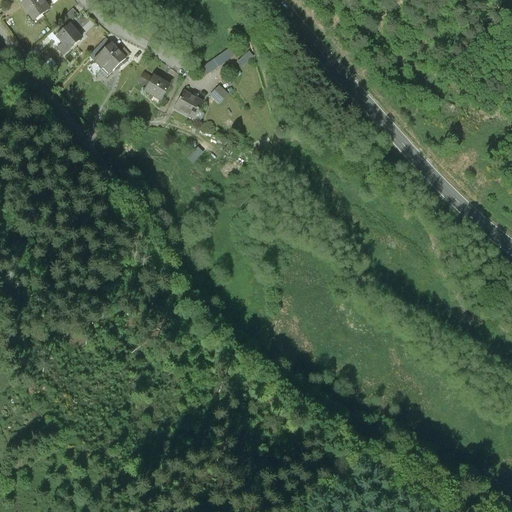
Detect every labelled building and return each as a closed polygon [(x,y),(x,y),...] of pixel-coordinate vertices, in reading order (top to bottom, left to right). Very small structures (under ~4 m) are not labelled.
[(48,8),(42,0),(24,0),(22,2),(30,13),(32,12),(35,17),(48,8)] [(81,38),(69,24),(56,34),(68,49),(81,38)] [(110,43),(97,55),(112,71),(125,59),(110,43)] [(231,59),(226,52),(198,71),(203,79),(231,59)] [(112,71),(97,55),(93,59),(107,75),(112,71)] [(167,86),(144,73),(138,84),(145,88),(143,92),(152,97),(153,94),(160,98),(167,86)] [(228,96),(219,87),(210,97),(219,105),(228,96)] [(189,98),(182,93),(173,109),(192,119),(200,104),(193,100),(194,99),(190,97),(189,98)] [(196,147),(187,156),(194,162),(202,152),(196,147)]
